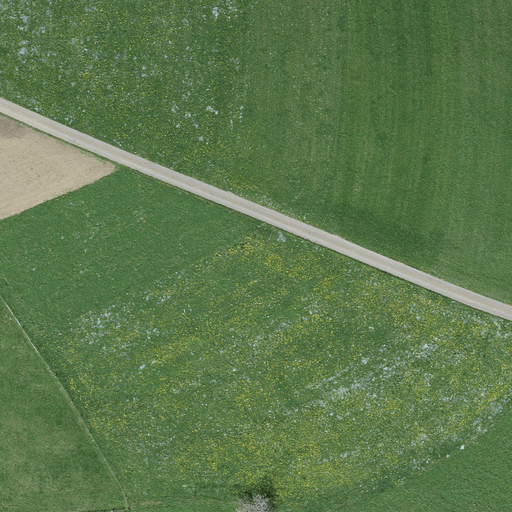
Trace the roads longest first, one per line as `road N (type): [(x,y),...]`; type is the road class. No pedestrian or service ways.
road 1 (unclassified): [(0,101),(511,314)]
road 2 (track): [(365,255),(427,180),(451,50),(444,0)]
